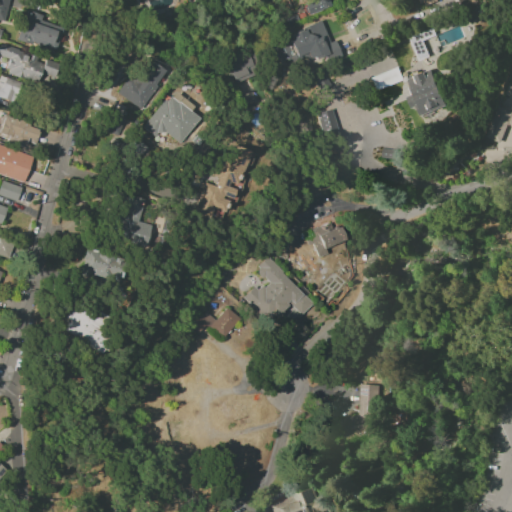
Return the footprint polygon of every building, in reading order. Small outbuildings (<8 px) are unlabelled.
[(476,3),(474,0),(453,0),(456,9),(476,3)] [(61,26),(24,16),(23,19),(29,21),(25,34),(18,32),(15,41),(54,51),(61,26)] [(275,47),(283,69),(323,54),(326,62),(340,57),(334,40),(328,42),(321,22),(288,33),(291,41),(275,47)] [(408,38),(418,62),(447,50),(443,41),(439,42),(433,27),(408,38)] [(39,73),(54,78),(58,64),(44,60),(44,59),(0,45),(0,56),(8,59),(4,73),(36,82),(39,73)] [(232,76),(233,82),(254,77),(248,53),(218,60),(223,78),(232,76)] [(116,94),(140,109),(165,71),(149,60),(137,79),(128,74),(116,94)] [(412,94),(405,97),(410,109),(416,107),(419,116),(445,107),(431,69),(406,78),(412,94)] [(142,128),(156,138),(162,131),(179,144),(198,119),(167,94),(142,128)] [(511,111),(493,105),(483,138),(499,143),(505,124),(511,126),(511,111)] [(321,135),(336,131),(330,109),(315,113),(321,135)] [(39,129),(1,116),(0,118),(0,136),(33,147),(39,129)] [(0,174),(23,182),(31,156),(0,145),(0,174)] [(204,183),(193,214),(208,220),(212,208),(223,212),(227,203),(234,205),(253,153),(232,145),(225,165),(216,162),(211,175),(218,178),(215,186),(204,183)] [(0,197),(16,201),(20,186),(0,180),(0,197)] [(143,198),(115,192),(112,207),(124,210),(122,218),(116,216),(111,239),(144,247),(149,224),(138,221),(143,198)] [(331,229),(328,223),(305,231),(315,258),(327,253),(325,248),(344,241),(339,226),(331,229)] [(116,280),(121,257),(84,250),(80,273),(116,280)] [(241,298),(266,324),(288,304),(299,315),(311,304),(267,257),(254,270),(266,283),(258,291),(253,286),(241,298)] [(109,320),(92,309),(88,315),(75,307),(61,329),(100,354),(109,340),(100,334),(109,320)] [(214,320),(206,312),(198,321),(194,317),(186,325),(197,335),(206,325),(221,338),(239,319),(226,307),(214,320)] [(206,383),(204,356),(187,357),(188,368),(179,368),(180,384),(206,383)] [(376,385),(358,385),(358,417),(341,417),(341,437),(377,436),(376,385)] [(157,442),(189,436),(185,418),(153,424),(157,442)] [(321,511),(319,511),(313,489),(268,503),(270,511),(321,511)]
